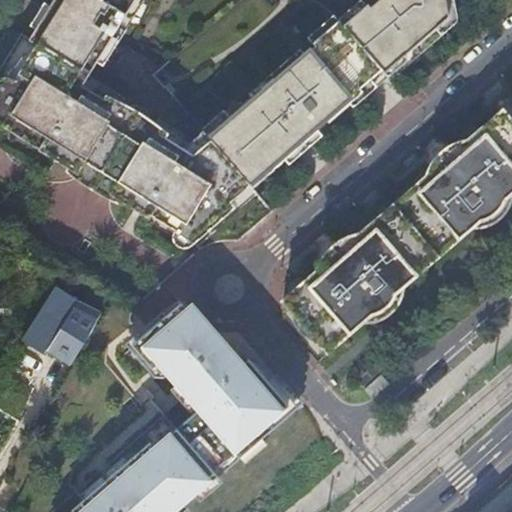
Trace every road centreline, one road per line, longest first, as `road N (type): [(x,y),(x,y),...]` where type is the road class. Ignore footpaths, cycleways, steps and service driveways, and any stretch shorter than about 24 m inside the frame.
road 1 (residential): [(511,42),(241,272)]
road 2 (residential): [(511,285),(346,428)]
road 3 (unknown): [(0,141),(132,250)]
road 4 (residential): [(242,312),(346,428)]
road 5 (primary): [(511,424),(414,511)]
